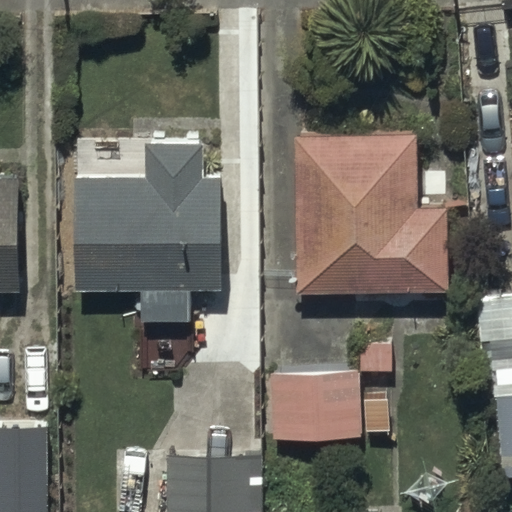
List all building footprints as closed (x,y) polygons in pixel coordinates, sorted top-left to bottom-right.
[(414,127),(297,129),(295,285),(448,287),(447,201),(416,202),(414,127)] [(146,171),(72,171),(72,285),(140,285),(140,315),(188,315),(188,284),(220,284),(220,174),(202,174),(202,139),(146,139),(146,171)] [(16,173),(0,172),(0,286),(15,287),(16,173)] [(354,367),(272,369),(273,431),(355,429),(354,367)] [(511,389),(493,390),(498,472),(511,471),(511,389)] [(0,421),(0,511),(47,511),(48,422),(0,421)] [(266,511),(267,452),(169,451),(168,511),(266,511)]
